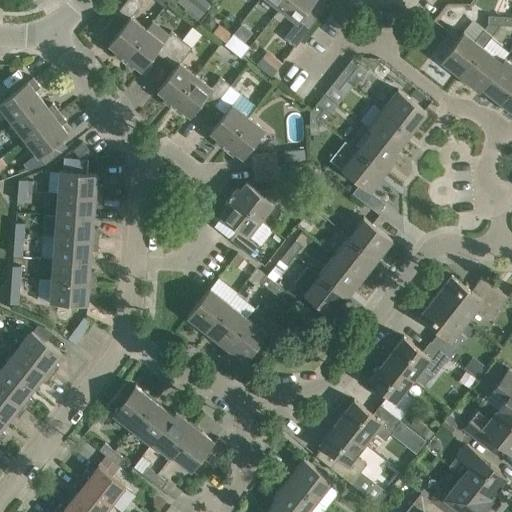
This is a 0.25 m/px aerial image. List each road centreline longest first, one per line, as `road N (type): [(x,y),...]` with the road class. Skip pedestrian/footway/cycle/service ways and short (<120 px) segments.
road 1 (residential): [(240,398),(333,386),(432,246),(501,246)]
road 2 (residential): [(497,131),(380,47),(349,41),(326,73),(297,54)]
road 3 (residential): [(138,159),(175,155),(208,177),(187,264),(138,261)]
road 4 (residential): [(129,336),(0,505)]
road 5 (residential): [(53,33),(138,159)]
road 6 (residential): [(129,336),(177,371),(207,377),(240,398)]
road 7 (residential): [(227,511),(249,470),(240,398)]
